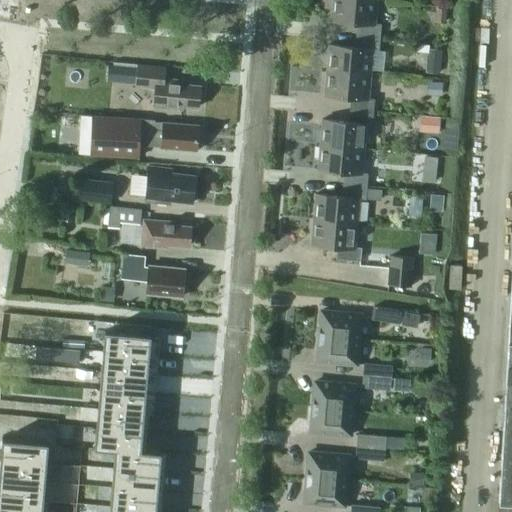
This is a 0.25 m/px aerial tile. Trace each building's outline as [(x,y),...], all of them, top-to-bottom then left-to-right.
[(375,24),(377,0),(332,0),(331,21),(357,23),(356,35),(380,37),(381,24),(375,24)] [(435,21),(446,22),(447,9),(436,8),(435,21)] [(379,50),(380,37),(356,35),(355,47),(329,45),(327,70),(371,74),(373,50),(379,50)] [(427,69),(427,73),(440,74),(440,66),(441,50),(428,49),(427,69)] [(190,81),(165,79),(166,67),(137,64),(135,85),(155,87),(154,106),(183,109),(183,105),(198,107),(200,86),(190,85),(190,81)] [(369,98),(371,74),(327,70),(324,95),(351,98),(350,110),(373,112),(375,99),(369,98)] [(444,83),(428,82),(427,95),(443,96),(444,83)] [(372,125),(373,112),(350,110),(349,122),(322,120),(320,145),(364,148),(366,124),(372,125)] [(90,142),(90,155),(137,158),(138,136),(162,138),(161,147),(197,150),(199,125),(155,122),(155,119),(92,116),(90,142)] [(439,132),(440,118),(421,117),(420,131),(439,132)] [(362,172),(364,148),(320,145),(318,170),(344,172),(343,184),(367,186),(368,173),(362,172)] [(431,156),(421,168),(431,177),(441,165),(431,156)] [(171,200),(193,202),(195,174),(173,172),(173,169),(149,166),(145,201),(170,203),(171,200)] [(78,200),(111,204),(113,182),(80,178),(78,200)] [(366,200),(367,186),(343,184),(342,197),(315,194),(313,219),(357,223),(359,199),(366,200)] [(432,195),(431,207),(441,207),(442,196),(432,195)] [(142,209),(110,206),(108,226),(120,227),(120,222),(141,224),(142,209)] [(355,248),(357,223),(313,219),(311,245),(337,247),(336,259),(360,261),(361,248),(355,248)] [(168,244),(189,246),(191,227),(174,226),(175,222),(143,220),(141,244),(167,246),(168,244)] [(423,249),(439,251),(441,232),(425,230),(423,249)] [(73,264),(75,251),(66,250),(64,263),(73,264)] [(146,294),(182,297),(185,269),(145,266),(146,257),(126,255),(124,280),(147,282),(146,294)] [(388,285),(412,286),(414,257),(390,255),(388,285)] [(460,289),(461,265),(450,265),(449,289),(460,289)] [(511,273),(501,464),(498,503),(511,503),(511,273)] [(372,319),(400,324),(402,311),(374,306),(372,319)] [(319,336),(359,339),(361,314),(321,311),(319,336)] [(104,331),(102,351),(148,355),(150,335),(104,331)] [(357,365),(359,339),(319,336),(317,361),(357,365)] [(37,347),(35,359),(46,360),(47,347),(37,347)] [(432,367),(433,349),(418,348),(416,366),(432,367)] [(63,349),(61,362),(79,363),(80,350),(63,349)] [(102,351),(100,370),(146,374),(148,355),(102,351)] [(363,375),(392,377),(393,365),(364,362),(363,375)] [(100,370),(99,389),(145,393),(146,374),(100,370)] [(390,390),(392,377),(363,375),(362,387),(390,390)] [(313,407),(353,410),(355,385),(315,382),(313,407)] [(99,389),(97,408),(143,412),(145,393),(99,389)] [(351,435),(353,410),(313,407),(311,432),(351,435)] [(97,408),(95,427),(141,431),(143,412),(97,408)] [(95,427),(94,446),(113,448),(139,450),(141,431),(95,427)] [(357,445),(386,448),(387,436),(358,433),(357,445)] [(404,437),(387,436),(386,447),(403,449),(404,437)] [(4,439),(2,460),(48,463),(50,444),(4,439)] [(384,461),(386,448),(357,445),(355,458),(384,461)] [(113,448),(112,468),(159,472),(161,452),(139,450),(113,448)] [(307,477),(347,481),(349,456),(309,452),(307,477)] [(2,460),(0,479),(46,482),(48,463),(2,460)] [(112,468),(110,487),(157,491),(159,472),(112,468)] [(424,473),(410,472),(410,485),(424,485),(424,473)] [(345,506),(347,481),(307,477),(305,502),(345,506)] [(0,479),(0,482),(0,498),(45,502),(46,482),(0,479)] [(110,487),(108,506),(156,510),(157,491),(110,487)] [(0,498),(0,511),(43,511),(45,502),(0,498)]
